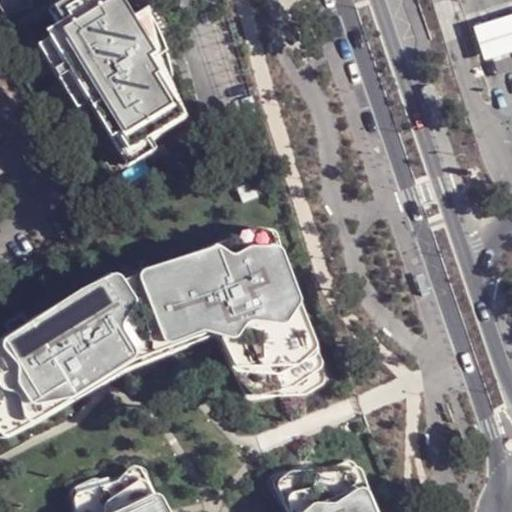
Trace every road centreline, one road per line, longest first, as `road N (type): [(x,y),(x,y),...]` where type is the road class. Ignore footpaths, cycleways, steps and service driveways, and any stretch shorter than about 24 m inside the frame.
road 1 (tertiary): [(346,0),(508,486)]
road 2 (tertiary): [(511,393),(375,0)]
